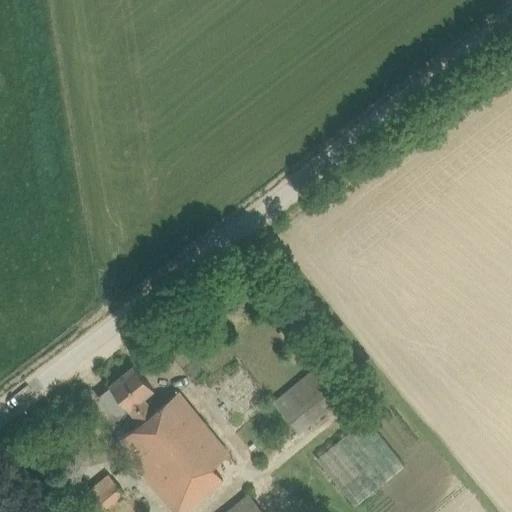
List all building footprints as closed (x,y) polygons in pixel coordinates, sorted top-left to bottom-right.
[(345,394),(321,363),(273,402),(298,432),(345,394)] [(227,451),(191,407),(178,391),(153,412),(142,398),(153,389),(134,366),(109,386),(110,388),(99,398),(115,418),(127,408),(139,423),(116,442),(173,511),(176,511),(221,476),(211,464),(227,451)] [(358,504),(407,463),(367,416),(318,457),(358,504)] [(123,492),(121,490),(109,475),(89,491),(103,508),(123,492)] [(223,511),(263,511),(248,492),(223,511)]
